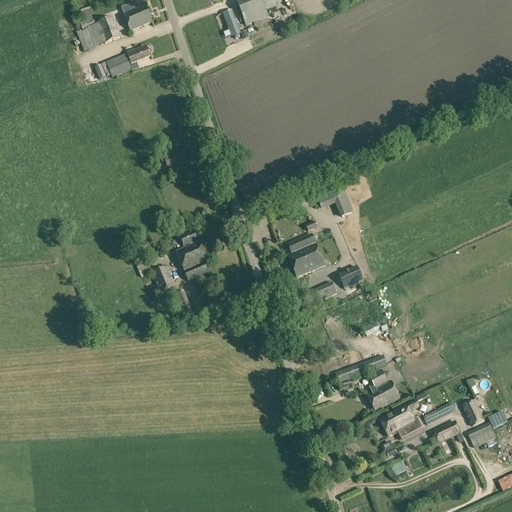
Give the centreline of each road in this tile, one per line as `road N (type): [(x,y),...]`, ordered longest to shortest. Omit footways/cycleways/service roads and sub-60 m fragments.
road 1 (unclassified): [(337,511),(239,217)]
road 2 (unclassified): [(239,217),(511,94)]
road 3 (unclassified): [(239,217),(167,0)]
